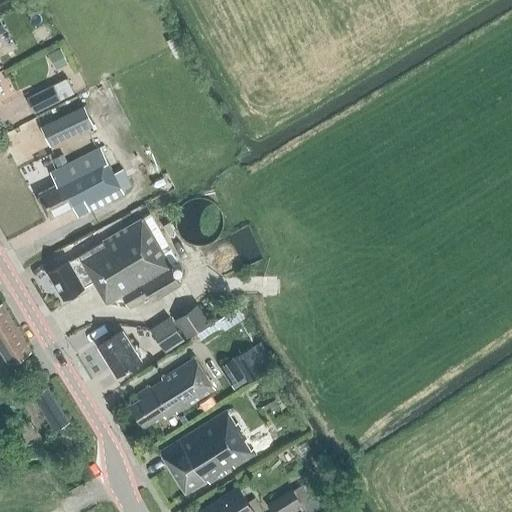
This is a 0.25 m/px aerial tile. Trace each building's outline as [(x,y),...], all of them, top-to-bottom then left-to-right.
[(31,29),(40,46),(58,38),(50,20),(31,29)] [(64,57),(59,47),(51,51),(56,61),(64,57)] [(74,93),(66,78),(26,97),(34,113),(74,93)] [(82,102),(37,123),(47,143),(91,123),(82,102)] [(110,171),(98,146),(47,171),(55,186),(37,195),(48,218),(73,206),(77,215),(87,210),(88,210),(122,194),(120,190),(129,186),(120,167),(110,171)] [(150,301),(180,284),(170,267),(177,263),(148,213),(77,254),(78,256),(68,262),(67,260),(47,272),(63,298),(83,287),(82,285),(91,280),(105,303),(120,294),(127,306),(147,295),(150,301)] [(0,362),(3,368),(31,351),(16,327),(2,303),(0,303),(0,362)] [(204,312),(198,303),(174,319),(186,338),(213,320),(207,311),(204,312)] [(149,329),(164,353),(184,340),(168,316),(149,329)] [(116,374),(141,358),(123,330),(98,346),(116,374)] [(251,347),(232,359),(243,377),(247,383),(265,372),(251,347)] [(176,412),(214,388),(194,356),(138,391),(141,396),(130,403),(143,424),(162,412),(164,416),(174,409),(176,412)] [(230,384),(243,377),(232,359),(219,366),(230,384)] [(69,422),(47,387),(32,396),(54,432),(69,422)] [(208,482),(225,472),(224,469),(231,464),(233,467),(255,453),(236,423),(234,424),(225,410),(160,450),(185,490),(205,477),(208,482)] [(270,511),(287,511),(301,503),(300,502),(313,493),(306,481),(293,490),(291,488),(266,505),(270,511)] [(256,511),(262,509),(254,497),(247,502),(236,486),(196,511),(256,511)]
